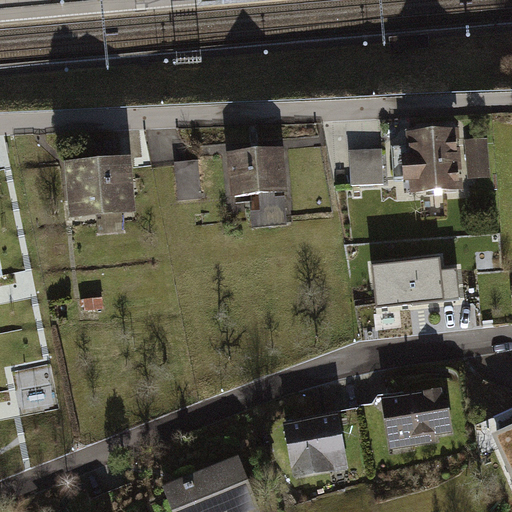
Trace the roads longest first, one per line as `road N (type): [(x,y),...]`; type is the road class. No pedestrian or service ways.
road 1 (residential): [(0,491),(354,358),(511,338)]
road 2 (residential): [(511,98),(0,126)]
